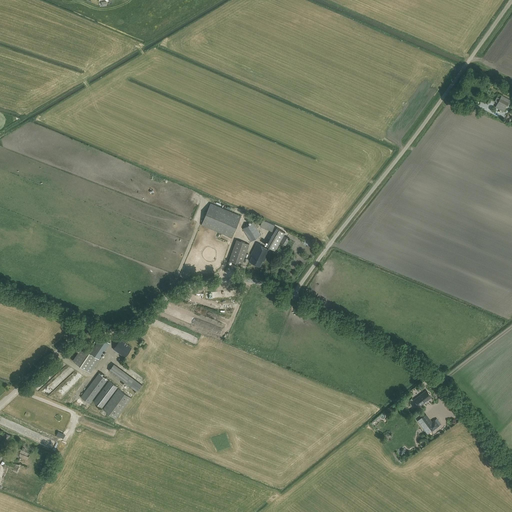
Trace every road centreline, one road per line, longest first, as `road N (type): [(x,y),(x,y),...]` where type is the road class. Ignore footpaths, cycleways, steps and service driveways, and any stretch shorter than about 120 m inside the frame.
road 1 (unclassified): [(291,297),(511,0)]
road 2 (unclassified): [(511,466),(429,374),(291,297)]
road 3 (unclassified): [(85,318),(129,329),(174,292),(207,280),(255,281),(291,297)]
road 4 (unclassified): [(85,318),(0,404)]
